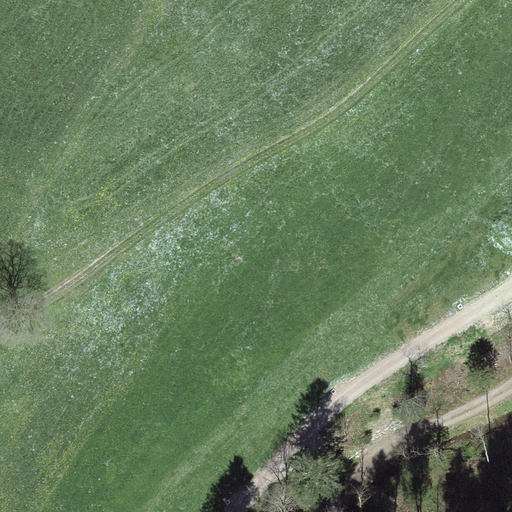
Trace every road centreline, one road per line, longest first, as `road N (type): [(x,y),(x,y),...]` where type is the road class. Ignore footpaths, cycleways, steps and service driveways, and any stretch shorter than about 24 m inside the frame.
road 1 (track): [(30,304),(325,117),(463,0)]
road 2 (track): [(238,511),(332,408),(511,286)]
road 3 (track): [(511,384),(406,445),(333,511)]
